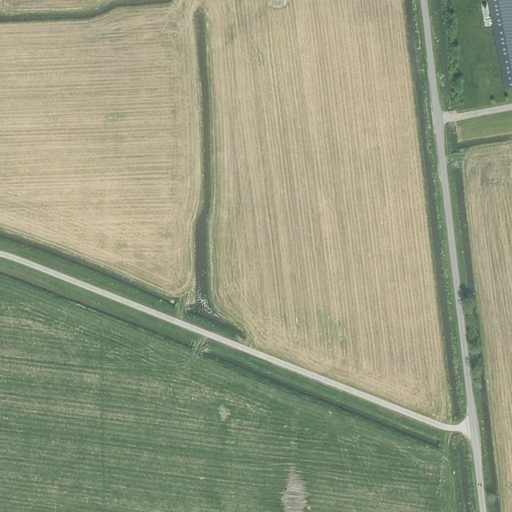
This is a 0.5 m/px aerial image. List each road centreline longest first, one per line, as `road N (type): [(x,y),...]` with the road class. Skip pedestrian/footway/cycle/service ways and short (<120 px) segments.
road 1 (residential): [(472,427),(444,428),(0,256)]
road 2 (unclassified): [(472,427),(421,0)]
